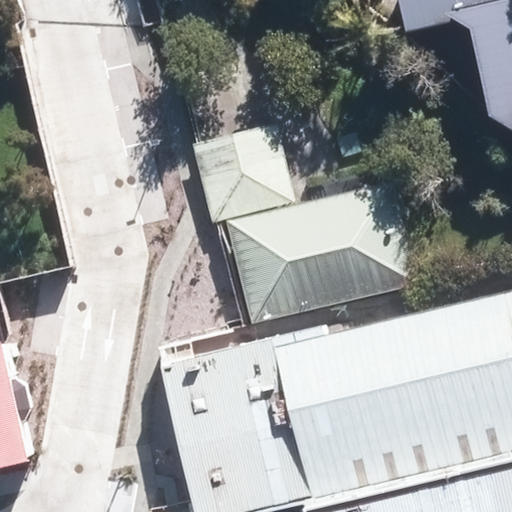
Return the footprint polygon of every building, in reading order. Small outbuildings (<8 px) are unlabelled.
[(511,0),(400,0),(405,18),(455,8),(469,14),(486,101),(511,117),(511,0)] [(231,292),(215,219),(219,219),(180,41),(64,67),(104,244),(114,242),(124,286),(172,275),(179,303),(231,292)] [(227,214),(312,194),(292,115),(208,135),(215,161),(227,214)] [(268,314),(434,275),(411,174),(245,213),(268,314)] [(511,284),(344,323),(342,312),(181,349),(218,511),(229,511),(332,489),(511,448),(511,284)] [(11,332),(0,334),(0,455),(37,447),(11,332)] [(511,511),(511,448),(332,489),(337,511),(511,511)]
